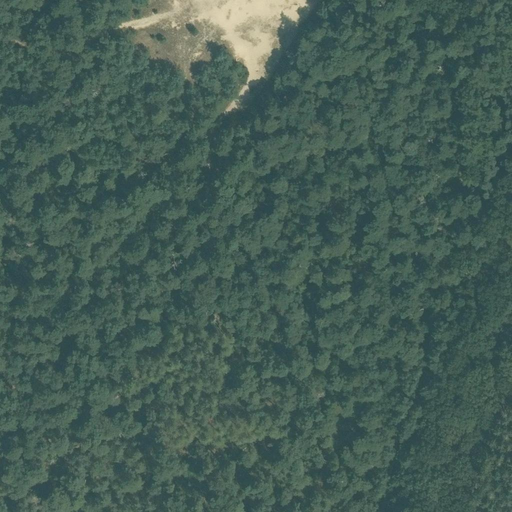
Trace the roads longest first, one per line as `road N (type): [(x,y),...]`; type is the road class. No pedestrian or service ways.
road 1 (track): [(381,511),(401,418),(466,261),(464,245)]
road 2 (track): [(206,166),(219,180),(427,228),(464,245)]
